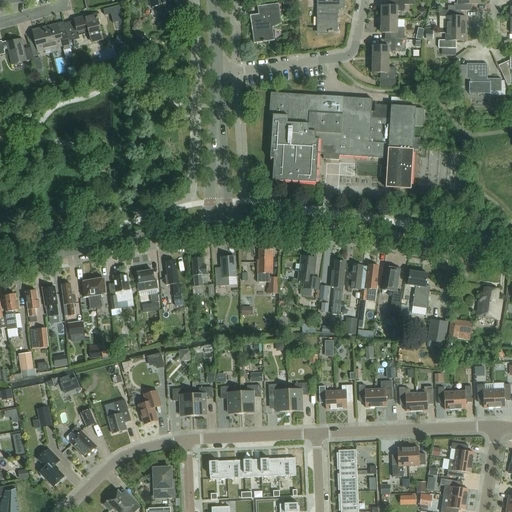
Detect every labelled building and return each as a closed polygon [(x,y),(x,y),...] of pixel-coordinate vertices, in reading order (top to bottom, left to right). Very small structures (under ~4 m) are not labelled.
[(161,15),(174,12),(170,0),(149,0),(152,8),(159,6),(161,15)] [(344,9),(344,0),(316,0),(317,15),(319,15),(319,32),(337,32),(337,9),(344,9)] [(404,0),(399,0),(389,0),(390,6),(382,6),(382,20),(398,20),(398,12),(404,12),(404,5),(413,6),(413,1),(418,1),(418,0),(404,0)] [(481,5),(480,0),(457,0),(458,4),(455,4),(455,6),(455,11),(469,11),(469,5),(481,5)] [(273,28),(281,24),(279,4),(257,7),(258,15),(250,16),(254,43),(275,41),(273,28)] [(120,6),(103,11),(104,16),(110,14),(111,17),(122,14),(120,6)] [(454,17),(454,11),(448,10),(440,10),(440,29),(446,29),(466,29),(466,17),(454,17)] [(76,25),(65,28),(67,34),(69,42),(80,39),(78,33),(89,30),(92,43),(103,40),(97,15),(75,21),(76,25)] [(404,40),(404,28),(398,28),(398,20),(382,20),(382,33),(386,33),(386,40),(390,40),(396,40),(404,40)] [(59,25),(46,28),(51,50),(64,47),(65,50),(67,59),(68,58),(69,60),(73,59),(71,48),(69,42),(67,34),(61,35),(59,25)] [(36,42),(30,43),(34,57),(40,56),(39,53),(51,50),(46,28),(33,31),(36,42)] [(466,29),(446,29),(440,29),(440,34),(446,34),(446,40),(439,40),(439,48),(453,48),(454,41),(466,41),(466,29)] [(121,38),(118,44),(123,47),(126,41),(121,38)] [(22,40),(7,43),(13,65),(34,60),(34,57),(30,43),(23,45),(22,40)] [(390,40),(386,40),(381,40),(381,46),(373,46),(373,60),(389,60),(389,52),(396,52),(396,40),(390,40)] [(510,61),(499,66),(508,86),(511,85),(511,75),(511,70),(511,69),(511,46),(510,47),(510,61)] [(389,68),(389,60),(373,60),(373,73),(381,73),(381,80),(382,80),(396,80),(396,68),(389,68)] [(467,64),(467,80),(469,80),(469,94),(491,94),(491,92),(501,92),(502,80),(488,80),(488,65),(467,64)] [(273,115),(270,158),(274,159),(272,181),(317,183),(318,155),(324,155),(339,156),(388,159),(386,188),(411,189),(413,151),(420,151),(421,138),(415,138),(415,127),(423,127),(424,109),(416,108),(416,107),(391,105),(391,106),(375,105),(375,113),(371,112),(372,100),(343,98),(322,96),(270,93),(269,115),(273,115)] [(273,274),(273,250),(258,249),(258,263),(257,263),(257,274),(258,274),(269,274),(273,274)] [(203,294),(202,286),(202,275),(206,275),(206,266),(203,266),(202,259),(199,259),(197,257),(195,258),(193,260),(192,260),(195,287),(196,294),(203,294)] [(236,277),(234,257),(221,258),(222,273),(215,273),(216,287),(229,286),(228,278),(236,277)] [(297,264),(296,271),(300,271),(298,281),(305,282),(304,289),(318,291),(320,279),(314,279),(316,259),(302,257),(301,265),(297,264)] [(167,275),(165,276),(166,285),(173,285),(174,294),(175,307),(183,306),(181,294),(180,284),(178,284),(176,261),(174,262),(173,260),(168,260),(166,262),(165,263),(167,275)] [(340,316),(343,288),(345,262),(335,260),(334,271),(332,271),(330,287),(335,287),(332,315),(340,316)] [(353,263),(352,265),(351,276),(349,276),(347,288),(348,289),(348,292),(352,293),(352,289),(360,290),(363,264),(353,263)] [(376,290),(379,266),(368,265),(366,280),(362,280),(361,290),(362,290),(365,290),(365,289),(376,290)] [(403,293),(397,292),(400,270),(386,267),(382,290),(393,292),(390,311),(400,313),(403,293)] [(152,270),(137,273),(139,283),(139,284),(150,282),(152,290),(157,289),(156,280),(154,281),(152,270)] [(408,285),(416,286),(412,306),(424,308),(428,286),(426,286),(428,274),(410,271),(408,285)] [(116,296),(110,296),(112,310),(112,315),(121,314),(121,309),(118,309),(117,302),(133,300),(131,290),(129,290),(128,287),(129,287),(129,283),(128,283),(127,275),(125,275),(124,274),(121,274),(120,276),(114,276),(116,291),(115,292),(116,296)] [(258,274),(257,283),(269,283),(269,278),(269,274),(258,274)] [(96,308),(96,309),(103,308),(101,295),(106,294),(104,278),(93,280),(96,308)] [(278,294),(278,278),(269,278),(269,283),(268,289),(267,289),(266,294),(278,294)] [(90,309),(96,308),(93,280),(82,282),(84,297),(88,297),(90,309)] [(69,284),(67,283),(63,284),(62,286),(61,286),(64,305),(63,305),(64,316),(74,315),(73,304),(75,304),(75,296),(72,296),(70,284),(69,284)] [(56,303),(57,303),(56,296),(55,295),(54,287),(49,288),(49,286),(44,287),(45,288),(43,289),(46,307),(49,306),(50,317),(58,315),(56,303)] [(327,300),(329,286),(321,286),(320,300),(327,300)] [(499,320),(502,301),(497,300),(499,290),(484,287),(483,294),(480,293),(476,317),(499,320)] [(35,309),(40,308),(38,300),(37,300),(36,291),(32,291),(31,290),(29,290),(27,292),(26,293),(30,322),(36,321),(35,309)] [(14,311),(19,310),(18,302),(17,302),(15,295),(10,295),(10,294),(5,295),(5,296),(4,297),(6,312),(9,312),(9,314),(5,315),(7,330),(17,329),(14,311)] [(452,337),(470,340),(471,333),(474,333),(474,331),(471,330),(472,321),(449,318),(446,349),(450,350),(452,337)] [(342,323),(341,334),(356,335),(357,320),(346,319),(345,323),(342,323)] [(431,320),(427,342),(445,344),(448,323),(431,320)] [(70,336),(84,334),(82,323),(68,324),(70,336)] [(46,329),(37,330),(39,347),(49,346),(46,329)] [(334,355),(334,340),(326,340),(326,355),(334,355)] [(503,359),(511,359),(511,354),(506,355),(503,349),(499,351),(501,355),(500,356),(501,358),(502,358),(503,359)] [(100,350),(88,352),(89,360),(101,358),(100,350)] [(189,350),(178,350),(179,361),(190,360),(189,350)] [(34,369),(31,353),(18,355),(21,371),(26,371),(27,377),(35,375),(34,369)] [(161,354),(147,357),(149,366),(156,364),(157,369),(164,367),(161,354)] [(319,363),(319,355),(311,355),(311,363),(319,363)] [(395,368),(386,368),(387,378),(395,378),(395,368)] [(255,372),(255,381),(263,381),(262,372),(255,372)] [(218,374),(219,382),(227,382),(227,374),(218,374)] [(120,376),(112,378),(114,385),(122,383),(120,376)] [(65,391),(79,387),(77,377),(62,381),(65,391)] [(52,380),(46,383),(48,388),(54,386),(52,380)] [(386,401),(392,401),(391,382),(381,382),(381,390),(375,390),(376,408),(387,407),(386,401)] [(289,390),(290,412),(302,411),(301,396),(309,395),(308,383),(295,384),(295,390),(289,390)] [(290,412),(289,390),(282,391),(282,385),(268,385),(269,397),(276,397),(277,412),(290,412)] [(376,408),(375,390),(365,390),(365,385),(358,386),(359,402),(365,402),(365,408),(376,408)] [(494,408),(494,390),(487,391),(487,387),(484,385),(477,385),(477,403),(483,402),(484,409),(494,408)] [(494,390),(494,408),(505,408),(505,401),(511,401),(510,385),(504,385),(504,390),(494,390)] [(254,413),(254,412),(254,398),(261,398),(260,386),(247,386),(247,392),(241,392),(242,414),(254,413)] [(336,392),(336,410),(347,409),(347,403),(353,402),(352,386),(341,386),(342,391),(336,392)] [(454,392),(455,410),(466,410),(466,403),(472,403),(471,386),(465,387),(465,392),(454,392)] [(242,414),(241,392),(234,393),(234,387),(220,387),(221,399),(228,399),(229,414),(242,414)] [(336,410),(336,392),(325,392),(325,387),(319,387),(320,404),(326,404),(326,410),(336,410)] [(427,411),(427,405),(433,405),(432,387),(424,388),(425,394),(416,394),(417,412),(427,411)] [(206,416),(206,412),(206,400),(213,400),(212,388),(199,388),(199,394),(193,395),(194,416),(206,416)] [(417,412),(416,394),(410,394),(410,390),(408,389),(405,389),(405,388),(399,388),(400,406),(406,406),(406,412),(417,412)] [(455,410),(454,392),(444,393),(444,388),(438,388),(438,404),(444,404),(445,411),(455,410)] [(194,416),(193,395),(186,395),(186,389),(172,390),(173,402),(180,401),(181,417),(194,416)] [(10,390),(2,392),(3,398),(3,400),(12,399),(11,396),(10,390)] [(139,406),(141,412),(144,425),(158,421),(154,408),(162,406),(157,391),(144,395),(146,403),(139,406)] [(113,404),(115,412),(116,415),(108,418),(113,434),(127,430),(125,423),(131,421),(125,400),(113,404)] [(48,407),(37,409),(38,414),(41,428),(52,426),(49,411),(48,407)] [(96,423),(90,410),(81,413),(87,427),(96,423)] [(67,437),(67,439),(70,443),(86,458),(97,447),(82,432),(81,432),(76,427),(72,431),(73,432),(71,433),(67,437)] [(12,433),(13,442),(23,440),(21,431),(12,433)] [(452,443),(451,449),(456,450),(454,460),(472,463),(474,453),(467,452),(468,446),(452,443)] [(441,448),(433,447),(432,456),(440,457),(441,448)] [(403,467),(409,466),(408,448),(397,449),(398,455),(392,456),(393,477),(403,477),(403,467)] [(408,448),(409,466),(425,466),(425,454),(419,454),(418,448),(408,448)] [(39,473),(53,488),(59,482),(61,482),(64,480),(64,478),(65,477),(54,466),(60,461),(49,449),(38,460),(45,467),(39,473)] [(357,471),(356,450),(338,451),(339,472),(357,471)] [(296,458),(278,459),(279,477),(296,476),(296,458)] [(278,459),(261,460),(262,477),(279,477),(278,459)] [(261,460),(244,461),(245,478),(262,477),(261,460)] [(448,470),(447,476),(463,479),(464,473),(470,474),(472,463),(454,460),(453,471),(448,470)] [(227,461),(210,462),(211,480),(228,479),(227,461)] [(244,461),(227,461),(228,479),(245,478),(244,461)] [(172,494),(171,469),(154,469),(154,472),(148,479),(154,485),(155,495),(172,494)] [(29,470),(19,472),(21,480),(31,478),(29,470)] [(358,492),(357,471),(339,472),(340,492),(358,492)] [(441,479),(440,485),(444,486),(443,496),(444,497),(449,497),(467,500),(468,490),(462,489),(463,483),(451,481),(441,479)] [(425,493),(425,482),(416,482),(416,492),(425,493)] [(18,511),(19,506),(16,493),(18,492),(17,484),(0,487),(0,497),(3,497),(2,501),(0,507),(0,511),(18,511)] [(104,505),(110,511),(114,507),(118,511),(126,511),(129,510),(130,511),(135,511),(141,507),(130,496),(126,500),(118,492),(104,505)] [(358,511),(358,492),(340,492),(340,511),(358,511)] [(421,494),(419,505),(428,506),(429,506),(430,496),(421,494)] [(442,507),(441,511),(458,511),(459,510),(465,510),(467,500),(449,497),(444,497),(442,507)]
